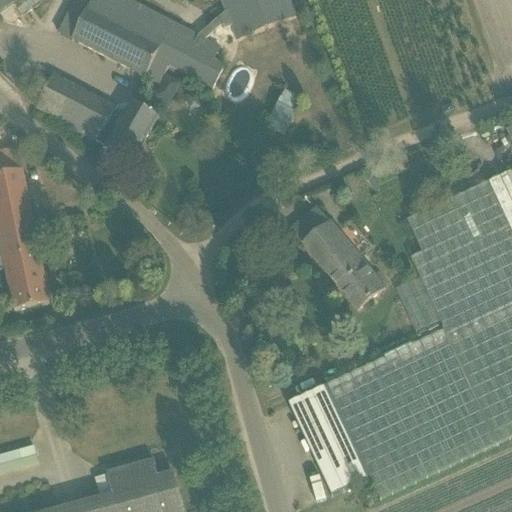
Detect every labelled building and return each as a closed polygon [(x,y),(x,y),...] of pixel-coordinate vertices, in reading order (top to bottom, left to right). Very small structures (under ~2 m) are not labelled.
[(0,0),(0,16),(22,0),(0,0)] [(219,0),(225,15),(199,38),(134,4),(125,0),(73,0),(56,35),(72,43),(160,88),(168,71),(211,91),(223,68),(214,63),(216,59),(222,49),(206,41),(221,29),(224,32),(230,28),(237,44),(296,20),(287,0),(219,0)] [(131,167),(158,120),(130,104),(122,118),(106,109),(107,106),(54,78),(37,111),(64,127),(65,125),(105,148),(103,152),(131,167)] [(286,137),(303,99),(286,92),(269,129),(286,137)] [(185,97),(189,113),(201,110),(198,95),(185,97)] [(50,306),(17,151),(0,154),(0,273),(7,273),(14,313),(50,306)] [(405,161),(389,168),(393,178),(410,170),(405,161)] [(511,441),(511,173),(405,224),(420,256),(409,262),(418,282),(395,293),(415,336),(438,325),(443,334),(327,389),(370,480),(381,503),(511,441)] [(291,232),(358,313),(385,291),(317,211),(291,232)] [(370,480),(327,389),(288,407),(331,499),(370,480)] [(183,511),(176,483),(160,487),(153,461),(106,474),(112,496),(54,511),(183,511)]
